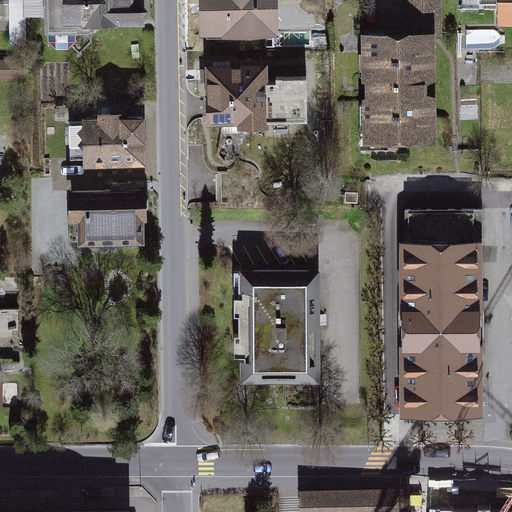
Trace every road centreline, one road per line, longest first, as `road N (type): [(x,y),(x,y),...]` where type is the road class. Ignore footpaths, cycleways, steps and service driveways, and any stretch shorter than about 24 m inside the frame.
road 1 (residential): [(176,463),(167,0)]
road 2 (tertiary): [(176,463),(511,469)]
road 3 (tertiary): [(0,464),(176,463)]
